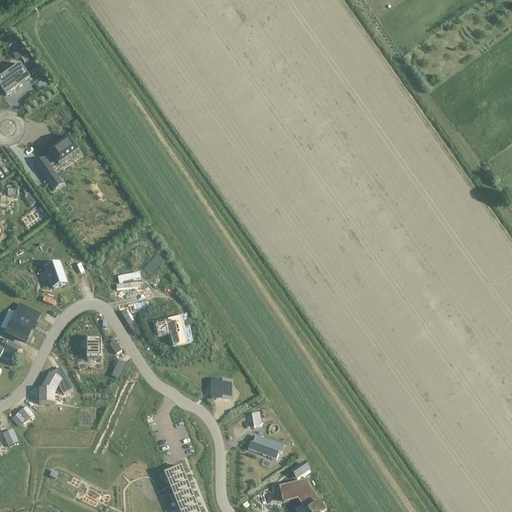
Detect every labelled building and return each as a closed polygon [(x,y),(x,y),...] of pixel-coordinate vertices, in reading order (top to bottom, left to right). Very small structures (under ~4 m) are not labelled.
[(17,90),(16,90),(30,80),(20,66),(0,79),(0,87),(2,90),(1,91),(6,98),(17,90)] [(45,159),(35,166),(54,193),(64,186),(51,168),(57,163),(58,165),(59,166),(60,166),(78,153),(79,152),(78,151),(70,140),(69,139),(69,140),(62,144),(57,148),(50,152),(49,153),(50,154),(51,155),(45,160),(45,159)] [(153,254),(141,268),(151,278),(164,264),(153,254)] [(59,264),(46,269),(53,289),(67,285),(59,264)] [(136,284),(120,287),(122,298),(138,294),(136,284)] [(20,306),(7,334),(26,343),(39,316),(20,306)] [(182,320),(156,326),(158,337),(171,334),(173,346),(190,343),(188,331),(185,332),(182,320)] [(87,342),(81,342),(81,350),(87,350),(87,361),(101,361),(101,340),(87,340),(87,342)] [(8,342),(3,353),(15,359),(20,348),(8,342)] [(115,342),(111,345),(118,355),(122,352),(115,342)] [(125,364),(119,361),(112,377),(118,380),(125,364)] [(41,390),(39,390),(39,405),(55,405),(55,394),(59,387),(63,396),(73,391),(62,369),(52,374),(52,375),(50,374),(40,390),(41,390)] [(230,383),(213,383),(213,391),(216,391),(216,400),(232,400),(232,391),(230,391),(230,383)] [(260,414),(252,415),(254,428),(262,427),(260,414)] [(13,431),(3,436),(9,449),(19,444),(13,431)] [(251,443),(248,451),(276,461),(279,453),(277,453),(280,445),(256,437),(254,444),(251,443)] [(305,463),(293,471),(297,477),(309,469),(305,463)] [(182,467),(164,474),(164,475),(165,475),(168,482),(167,483),(185,476),(184,476),(181,468),(182,468),(182,467)] [(185,476),(167,483),(168,483),(171,491),(189,484),(188,484),(185,476)] [(323,511),(305,483),(281,489),(284,502),(298,499),(306,511),(323,511)] [(189,484),(171,491),(171,492),(172,491),(175,499),(174,499),(174,500),(192,492),(191,492),(188,485),(189,484)] [(192,492),(174,500),(175,500),(178,507),(177,507),(177,508),(195,501),(195,500),(194,501),(191,493),(192,493),(192,492)] [(195,501),(177,508),(178,508),(179,511),(190,511),(198,509),(194,501),(195,501)]
